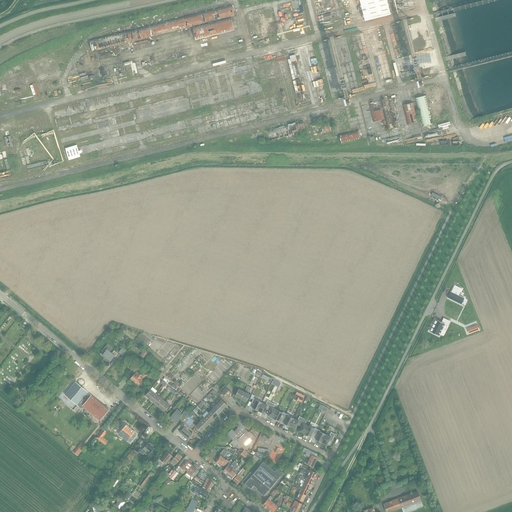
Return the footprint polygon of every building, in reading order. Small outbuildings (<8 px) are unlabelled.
[(359,0),(364,21),(390,14),(386,0),(359,0)] [(92,51),(234,15),(231,5),(89,41),(92,51)] [(195,39),(234,29),(231,18),(192,28),(195,39)] [(384,25),(379,26),(394,87),(398,86),(384,25)] [(317,42),(312,43),(327,104),(331,103),(317,42)] [(263,55),(242,60),(244,70),(265,66),(263,55)] [(432,124),(425,96),(415,98),(422,127),(432,124)] [(380,100),(388,130),(398,127),(391,97),(380,100)] [(369,103),(374,122),(384,119),(380,100),(369,103)] [(402,105),(407,125),(418,122),(413,102),(402,105)] [(43,109),(23,113),(25,123),(45,119),(43,109)] [(308,118),(271,127),(273,135),(310,126),(308,118)] [(329,121),(315,124),(317,135),(331,131),(329,121)] [(358,130),(339,135),(341,144),(360,139),(358,130)] [(83,139),(71,141),(73,153),(85,151),(83,139)] [(450,292),(447,297),(461,304),(464,298),(458,295),(461,289),(454,285),(451,292),(450,292)] [(433,324),(430,331),(439,336),(442,329),(444,325),(444,324),(447,325),(449,321),(443,318),(441,322),(436,319),(433,324)] [(112,353),(109,351),(111,349),(107,345),(102,351),(104,353),(102,355),(105,358),(106,357),(110,360),(114,355),(115,356),(117,353),(114,351),(112,353)] [(149,345),(144,350),(147,353),(152,348),(149,345)] [(134,372),(139,366),(140,365),(136,362),(136,363),(134,362),(132,366),(131,366),(129,368),(134,372)] [(250,377),(254,369),(250,367),(246,375),(250,377)] [(143,373),(142,375),(137,371),(135,374),(134,374),(130,378),(138,385),(142,381),(146,375),(143,373)] [(75,382),(65,394),(77,405),(84,410),(85,408),(99,420),(108,410),(75,382)] [(221,389),(219,390),(215,386),(212,388),(217,393),(222,398),(224,396),(227,398),(231,393),(226,388),(223,390),(221,389)] [(150,399),(155,393),(150,389),(145,395),(150,399)] [(241,399),(244,392),(238,389),(235,396),(241,399)] [(244,392),(241,399),(246,402),(250,395),(244,392)] [(154,403),(160,397),(155,393),(150,399),(154,403)] [(159,407),(164,401),(160,397),(154,403),(159,407)] [(258,411),(262,403),(256,400),(257,399),(254,398),(249,407),(252,409),(252,408),(258,411)] [(217,404),(222,410),(227,405),(221,399),(217,404)] [(164,401),(159,407),(164,411),(169,405),(164,401)] [(267,410),(271,402),(267,401),(265,404),(262,403),(258,411),(263,413),(265,409),(267,410)] [(277,410),(273,408),(275,404),(271,402),(267,410),(268,410),(270,411),(267,415),(273,418),(277,410)] [(218,414),(222,410),(217,404),(212,408),(218,414)] [(214,418),(218,414),(212,408),(208,413),(214,418)] [(188,414),(184,411),(182,414),(177,409),(170,417),(176,421),(179,417),(183,421),(188,414)] [(281,423),(285,414),(282,412),(282,413),(277,410),(273,418),(278,421),(278,422),(281,423)] [(209,423),(214,418),(208,413),(204,417),(209,423)] [(289,426),(293,418),(288,416),(288,415),(285,414),(281,423),(284,424),(289,426)] [(299,426),(303,418),(299,416),(297,420),(293,418),(289,426),(295,429),(297,425),(299,426)] [(205,427),(209,423),(204,417),(199,422),(205,427)] [(305,434),(309,426),(305,424),(307,420),(303,418),(299,426),(301,427),(299,431),(305,434)] [(255,437),(252,434),(249,431),(248,433),(244,429),(247,426),(241,419),(235,425),(238,427),(234,431),(232,429),(226,434),(233,440),(229,444),(234,448),(236,446),(239,448),(240,448),(241,447),(244,449),(248,450),(248,447),(244,443),(249,438),(251,440),(255,437)] [(201,432),(205,427),(199,422),(195,426),(201,432)] [(121,431),(129,438),(127,440),(130,443),(136,435),(133,433),(134,431),(126,425),(121,431)] [(312,439),(317,429),(314,428),(314,429),(309,426),(305,434),(310,437),(312,439)] [(188,439),(192,434),(184,427),(181,430),(180,429),(179,431),(180,432),(179,432),(188,439)] [(103,429),(96,438),(99,440),(105,445),(107,441),(102,437),(106,432),(103,429)] [(325,434),(321,432),(320,431),(317,429),(312,439),(315,440),(321,442),(325,434)] [(325,434),(321,442),(327,445),(329,441),(331,442),(333,438),(335,434),(331,432),(329,436),(325,434)] [(154,448),(155,446),(149,441),(142,449),(139,447),(135,451),(138,453),(140,451),(144,454),(147,450),(149,453),(151,451),(152,452),(155,448),(154,448)] [(223,457),(227,452),(228,453),(230,451),(232,454),(235,451),(232,449),(225,448),(214,461),(217,464),(218,463),(221,466),(222,465),(224,466),(228,461),(223,457)] [(306,453),(305,455),(309,457),(310,458),(307,464),(313,467),(317,458),(311,455),(313,452),(308,450),(306,453)] [(165,464),(172,456),(166,451),(159,459),(165,464)] [(177,463),(182,457),(177,453),(170,462),(172,463),(172,462),(175,465),(177,463)] [(187,471),(192,465),(187,461),(187,462),(186,461),(180,468),(183,470),(184,469),(187,471)] [(227,475),(236,465),(237,463),(234,461),(230,466),(229,464),(223,471),(227,475)] [(277,469),(275,472),(263,462),(261,465),(260,466),(260,465),(252,474),(253,474),(251,476),(244,484),(251,490),(254,486),(257,488),(255,489),(264,497),(269,491),(268,491),(270,489),(277,480),(278,479),(278,480),(281,477),(280,476),(282,474),(277,469)] [(192,465),(187,471),(186,473),(191,476),(196,469),(192,465)] [(236,465),(227,475),(232,479),(238,472),(235,470),(238,467),(236,465)] [(242,468),(233,480),(237,484),(243,477),(241,475),(244,470),(242,468)] [(307,476),(314,479),(317,473),(310,470),(307,476)] [(174,471),(169,477),(173,480),(178,474),(174,471)] [(148,474),(139,486),(141,488),(150,476),(148,474)] [(306,479),(302,477),(298,475),(297,478),(301,480),(305,481),(311,485),(314,479),(307,476),(306,479)] [(205,483),(211,487),(213,483),(207,478),(205,483)] [(308,490),(311,485),(305,481),(302,487),(308,490)] [(209,491),(211,487),(205,483),(202,487),(209,491)] [(306,496),(308,490),(302,487),(299,493),(306,496)] [(205,498),(208,492),(200,488),(199,491),(193,488),(191,492),(199,496),(200,495),(205,498)] [(388,511),(401,507),(401,508),(402,511),(405,511),(422,506),(416,491),(383,504),(385,511),(388,511)] [(303,502),(306,496),(299,493),(296,498),(303,502)] [(287,503),(290,505),(291,503),(287,501),(289,497),(286,495),(285,497),(284,499),(283,502),(287,503)] [(267,509),(273,503),(270,500),(272,498),(270,496),(262,505),(267,509)] [(189,505),(195,509),(198,502),(192,499),(189,505)] [(292,506),(299,509),(302,504),(294,500),(292,506)] [(273,503),(267,509),(270,511),(273,511),(280,504),(278,502),(275,505),(273,503)]
